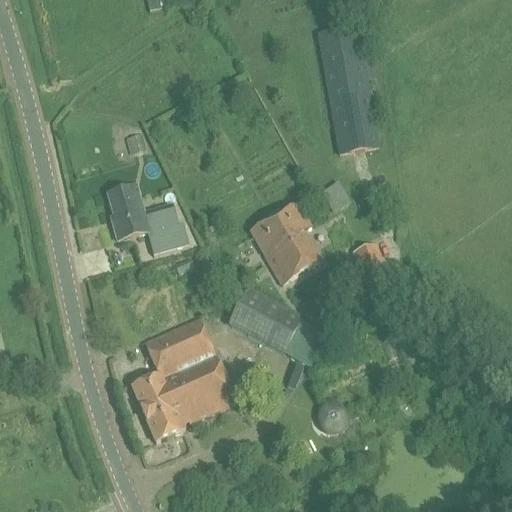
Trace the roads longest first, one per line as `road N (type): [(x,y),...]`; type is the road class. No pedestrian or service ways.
road 1 (secondary): [(130,494),(88,376),(0,6)]
road 2 (residential): [(363,303),(323,314),(270,418),(243,443),(130,494)]
road 3 (track): [(511,400),(418,301)]
